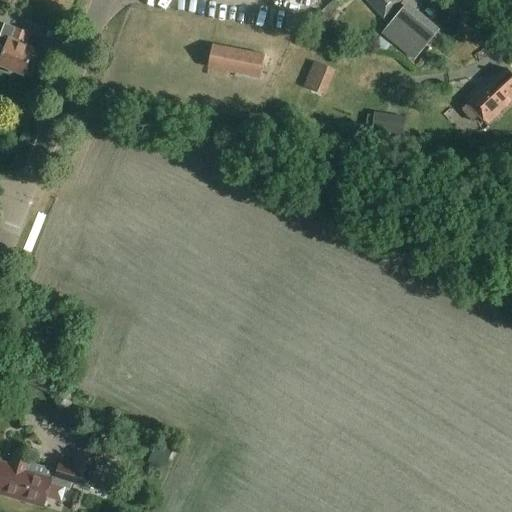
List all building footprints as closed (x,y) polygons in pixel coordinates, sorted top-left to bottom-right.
[(366,0),(382,17),(400,1),(398,0),(366,0)] [(371,12),(346,35),(377,67),(401,45),(371,12)] [(318,35),(329,20),(320,14),(310,29),(318,35)] [(411,17),(396,36),(418,55),(434,36),(412,18),(411,17)] [(0,45),(0,68),(23,77),(24,75),(29,77),(35,62),(30,60),(33,50),(23,46),(28,35),(13,30),(9,40),(7,40),(4,47),(0,45)] [(338,54),(351,60),(357,47),(344,41),(338,54)] [(208,68),(259,77),(264,55),(213,46),(208,68)] [(296,107),(318,116),(336,70),(313,62),(296,107)] [(269,94),(291,101),(300,75),(278,68),(269,94)] [(507,105),(511,100),(511,76),(505,69),(486,86),(482,82),(464,99),(487,125),(508,105),(507,105)] [(405,117),(374,112),(371,132),(402,137),(405,117)] [(60,338),(64,327),(49,322),(45,334),(52,336),(52,335),(60,338)] [(102,426),(92,434),(98,443),(109,435),(102,426)] [(150,464),(165,469),(172,448),(157,443),(150,464)] [(0,492),(28,502),(44,507),(47,497),(62,501),(66,487),(70,488),(71,483),(98,491),(108,460),(99,458),(100,456),(78,450),(73,467),(59,463),(55,478),(25,469),(28,459),(15,455),(12,466),(0,462),(0,492)]
